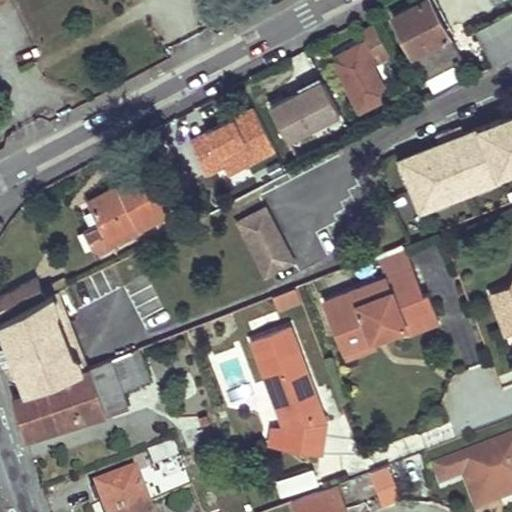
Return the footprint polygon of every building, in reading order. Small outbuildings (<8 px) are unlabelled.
[(431,0),(419,0),(394,13),(427,75),(454,62),(461,59),(442,21),(431,0)] [(437,0),(431,0),(442,21),(446,18),(437,0)] [(511,10),(476,29),(494,63),(511,53),(511,10)] [(376,23),(363,29),(368,39),(334,57),(362,110),(391,95),(375,65),(393,55),(376,23)] [(454,62),(427,75),(435,89),(459,74),(454,62)] [(301,89),(302,91),(324,79),(321,73),(298,84),(301,89)] [(301,89),(271,104),(288,138),(341,111),(324,79),(302,91),(301,89)] [(511,115),(507,103),(498,107),(501,115),(462,132),(457,134),(468,159),(456,164),(445,139),(451,137),(448,128),(434,134),(437,142),(399,158),(420,208),(499,176),(497,171),(511,165),(511,115)] [(203,183),(275,157),(256,107),(184,133),(203,183)] [(458,124),(448,128),(451,137),(445,139),(456,164),(468,159),(457,134),(462,132),(458,124)] [(119,185),(91,200),(102,222),(85,231),(97,255),(140,231),(137,227),(172,209),(150,167),(119,183),(119,185)] [(293,259),(264,206),(238,221),(266,274),(293,259)] [(413,265),(404,240),(367,255),(376,279),(413,265)] [(376,279),(324,299),(342,348),(374,336),(370,327),(402,315),(408,332),(440,320),(429,290),(424,292),(413,265),(376,279)] [(38,276),(0,296),(0,321),(9,317),(49,296),(45,288),(38,276)] [(45,288),(49,296),(51,295),(55,293),(71,285),(65,276),(45,288)] [(511,279),(508,288),(490,293),(505,330),(511,327),(511,279)] [(302,299),(297,284),(273,293),(279,308),(302,299)] [(55,293),(51,295),(58,310),(62,309),(55,293)] [(49,296),(9,317),(14,328),(9,336),(22,371),(34,376),(82,357),(75,339),(41,352),(36,341),(70,327),(62,309),(58,310),(51,295),(49,296)] [(370,327),(374,336),(377,343),(408,332),(402,315),(370,327)] [(9,317),(0,321),(0,342),(9,371),(15,395),(85,366),(82,357),(34,376),(22,371),(9,336),(14,328),(9,317)] [(323,418),(289,326),(250,340),(282,422),(278,444),(318,450),(323,418)] [(70,327),(36,341),(41,352),(75,339),(70,327)] [(374,336),(342,348),(345,355),(377,343),(374,336)] [(85,366),(15,395),(16,402),(27,437),(127,404),(122,391),(151,379),(139,345),(85,366)] [(266,443),(278,444),(282,422),(270,421),(266,443)] [(511,437),(437,465),(443,482),(465,474),(476,500),(499,492),(502,501),(511,497),(511,437)] [(170,441),(147,450),(152,464),(176,455),(170,441)] [(317,479),(311,464),(276,477),(282,492),(317,479)] [(134,472),(95,486),(104,511),(120,511),(146,503),(134,472)] [(405,490),(402,477),(388,481),(391,494),(405,490)] [(330,511),(348,505),(339,481),(295,498),(300,511),(330,511)] [(499,492),(476,500),(480,510),(502,501),(499,492)] [(149,511),(146,503),(120,511),(149,511)]
